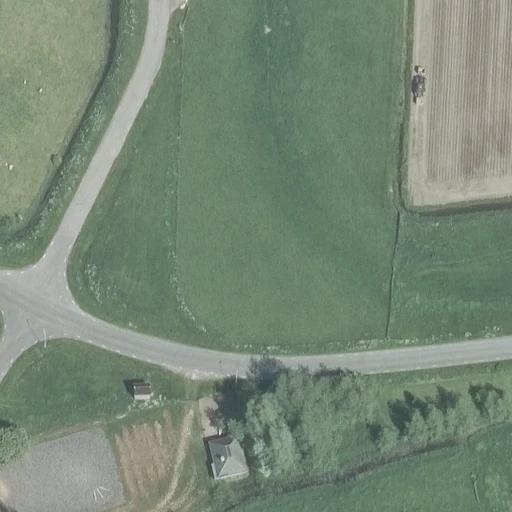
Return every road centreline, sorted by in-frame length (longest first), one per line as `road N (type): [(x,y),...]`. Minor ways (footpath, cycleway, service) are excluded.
road 1 (tertiary): [(511,347),(315,367),(226,365),(108,338),(32,303)]
road 2 (unclassified): [(32,303),(148,63),(157,0)]
